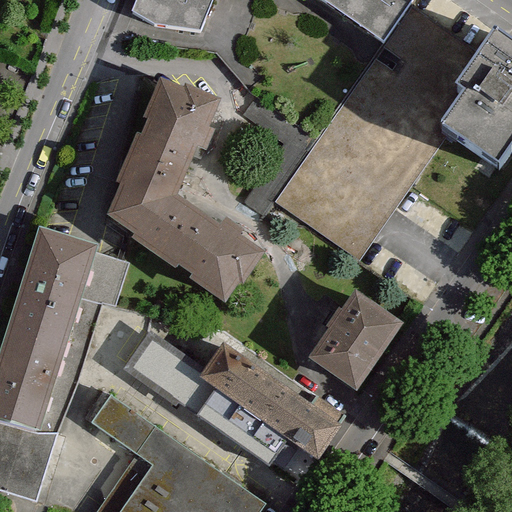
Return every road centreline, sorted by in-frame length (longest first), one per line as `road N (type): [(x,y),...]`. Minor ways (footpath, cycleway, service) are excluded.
road 1 (residential): [(511,218),(310,511)]
road 2 (residential): [(96,0),(0,245)]
